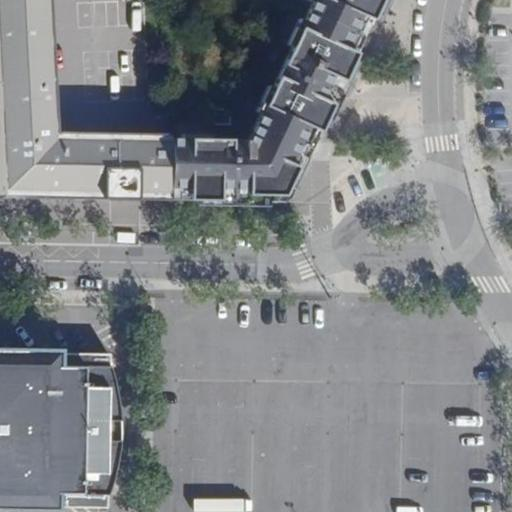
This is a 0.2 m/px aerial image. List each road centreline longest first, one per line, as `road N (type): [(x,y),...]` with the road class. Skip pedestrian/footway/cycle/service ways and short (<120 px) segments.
road 1 (residential): [(330,250),(244,263),(0,259)]
road 2 (unknown): [(340,511),(330,250)]
road 3 (unclassified): [(456,208),(433,140),(429,61),(439,0)]
road 4 (unclassified): [(330,250),(382,260),(436,248),(456,208)]
road 5 (unclassified): [(456,208),(417,192),(364,208),(330,250)]
road 6 (unclassified): [(511,323),(481,284),(456,208)]
